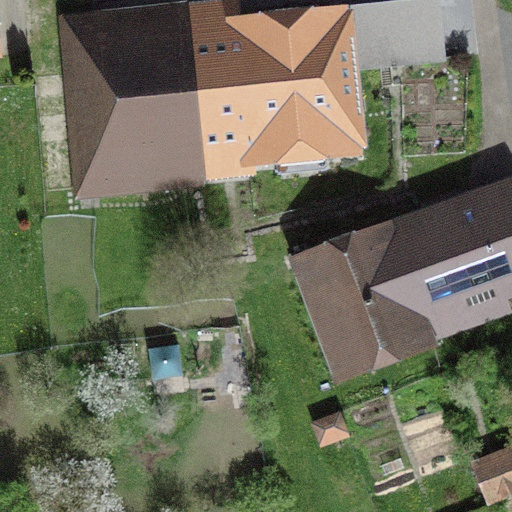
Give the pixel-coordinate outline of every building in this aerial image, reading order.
[(258,171),(256,157),(275,156),(276,168),(324,164),(323,151),(367,148),(360,67),(446,59),(441,0),(292,0),(240,5),(239,0),(159,0),(57,9),(63,74),(34,76),(44,195),(75,193),(75,196),(205,185),(204,176),(258,171)] [(511,310),(511,307),(508,296),(511,294),(511,172),(287,249),(334,383),(364,373),(362,366),(441,339),(439,335),(511,310)] [(183,372),(178,340),(145,346),(150,378),(183,372)] [(342,404),(307,420),(318,446),(354,431),(342,404)] [(488,501),(511,491),(511,441),(470,458),(488,501)]
